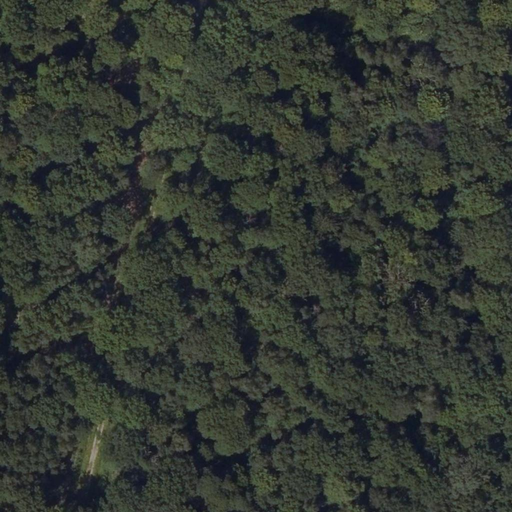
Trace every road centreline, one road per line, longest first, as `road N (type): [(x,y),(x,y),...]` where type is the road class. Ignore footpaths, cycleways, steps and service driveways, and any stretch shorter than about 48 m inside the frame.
road 1 (track): [(76,511),(206,0)]
road 2 (track): [(511,87),(256,0)]
road 3 (track): [(0,84),(177,0)]
